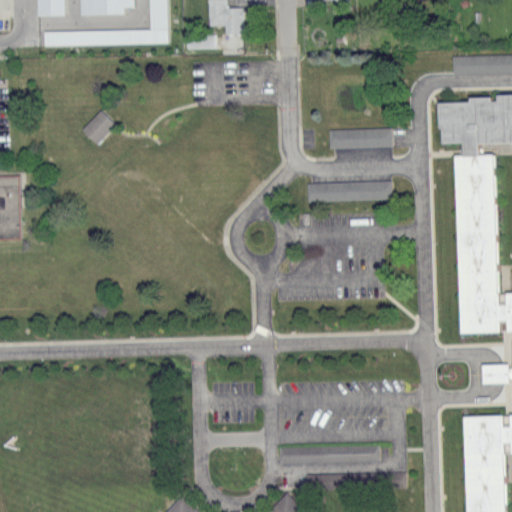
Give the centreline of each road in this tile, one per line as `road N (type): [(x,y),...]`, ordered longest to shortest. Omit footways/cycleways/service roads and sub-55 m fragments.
road 1 (residential): [(0,353),(426,337),(432,511)]
road 2 (residential): [(287,0),(295,166),(255,212)]
road 3 (residential): [(255,212),(237,229),(235,247),(261,266),(280,257),(285,233),(278,218),(255,212)]
